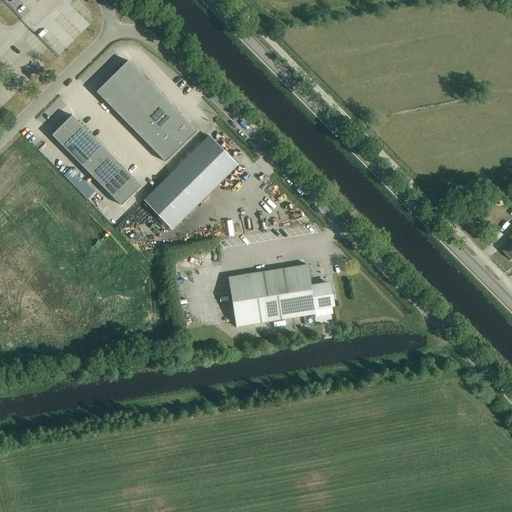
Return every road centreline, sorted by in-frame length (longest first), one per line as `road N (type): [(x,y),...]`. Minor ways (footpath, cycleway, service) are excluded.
road 1 (unclassified): [(511,397),(165,50),(114,29)]
road 2 (secondary): [(511,306),(207,0)]
road 3 (unclassified): [(0,142),(114,29)]
